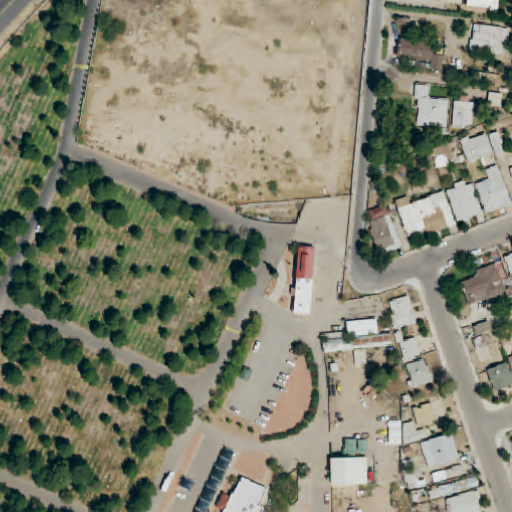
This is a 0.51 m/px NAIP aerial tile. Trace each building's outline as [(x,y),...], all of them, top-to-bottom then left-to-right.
[(468,0),(468,7),(499,8),(499,0),(468,0)] [(470,51),(506,56),(509,28),(474,23),(470,51)] [(435,39),(400,37),(399,59),(431,61),(431,70),(444,70),(445,54),(434,54),(435,39)] [(511,77),(472,69),(470,80),(508,88),(511,77)] [(448,97),(429,97),(429,84),(416,84),(416,126),(448,126),(448,97)] [(473,96),(454,96),(454,127),(473,127),(473,96)] [(470,165),(506,150),(498,131),(487,136),(486,131),(460,141),(470,165)] [(442,176),(458,169),(446,144),(431,151),(442,176)] [(482,171),(486,181),(476,184),(486,213),(506,206),(504,198),(509,196),(499,166),(482,171)] [(447,187),(458,222),(478,216),(467,180),(447,187)] [(456,226),(445,193),(411,203),(409,197),(396,201),(406,233),(426,227),(428,234),(456,226)] [(380,255),(401,248),(387,205),(366,212),(380,255)] [(294,314),(311,316),(314,269),(325,270),(326,249),(299,247),(294,314)] [(459,278),(470,306),(507,291),(497,264),(459,278)] [(386,303),(396,330),(417,322),(408,296),(386,303)] [(323,335),(324,352),(391,347),(390,333),(379,334),(378,320),(347,322),(347,334),(323,335)] [(404,361),(422,356),(416,338),(399,343),(404,361)] [(409,387),(431,385),(429,361),(407,363),(409,387)] [(487,370),(495,391),(511,384),(511,375),(507,362),(487,370)] [(419,426),(437,420),(432,403),(413,409),(419,426)] [(427,438),(424,428),(416,430),(412,417),(401,420),(408,444),(427,438)] [(421,442),(429,467),(460,458),(453,433),(421,442)] [(368,458),(331,458),(331,484),(368,484),(368,458)] [(433,474),(435,482),(464,474),(461,466),(433,474)] [(261,511),(271,490),(242,477),(233,498),(224,494),(218,507),(226,511),(225,511),(261,511)] [(431,499),(478,488),(476,477),(428,488),(431,499)] [(450,511),(484,511),(478,490),(447,499),(450,511)]
